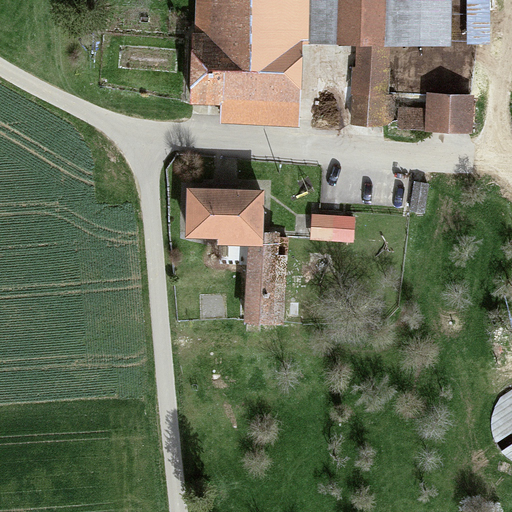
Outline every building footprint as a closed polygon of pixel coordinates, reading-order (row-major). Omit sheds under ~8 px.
[(223,101),(222,121),(295,123),(298,37),(361,39),(359,119),(379,120),(381,42),(488,45),(489,0),(196,0),(194,100),(223,101)] [(475,91),(428,90),(428,110),(402,109),(402,125),(475,126),(475,91)] [(425,182),(413,181),(412,210),(423,210),(425,182)] [(268,187),(189,186),(188,235),(251,236),(250,318),(283,319),(284,253),(276,253),(276,230),(268,230),(268,187)] [(342,252),(306,251),(305,271),(341,272),(342,252)]
